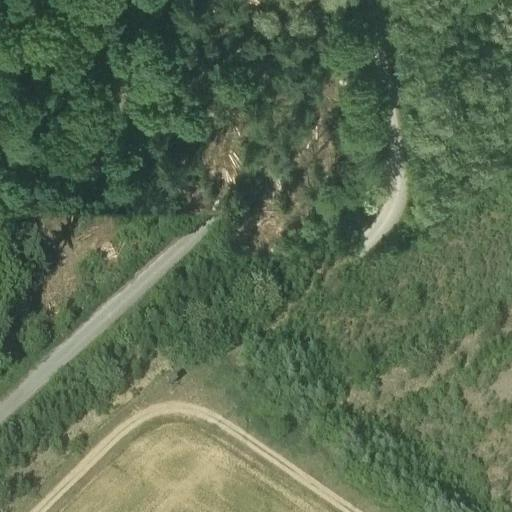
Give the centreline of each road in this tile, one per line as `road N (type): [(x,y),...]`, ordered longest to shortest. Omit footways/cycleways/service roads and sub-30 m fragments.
road 1 (track): [(144,0),(91,135),(41,201),(0,231)]
road 2 (track): [(103,511),(154,479),(190,483),(237,511)]
